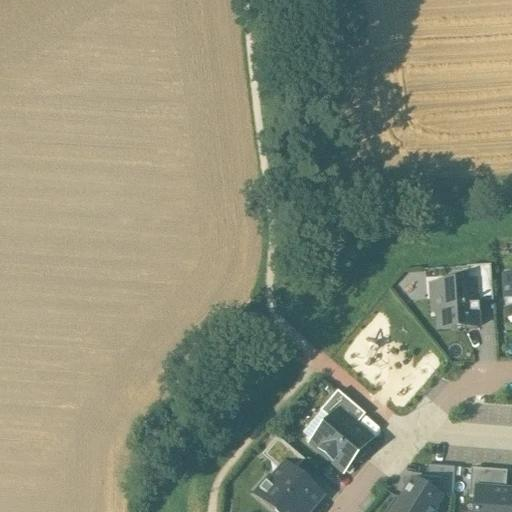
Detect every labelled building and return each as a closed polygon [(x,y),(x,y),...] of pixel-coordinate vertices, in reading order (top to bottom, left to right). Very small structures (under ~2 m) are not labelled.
[(467,268),(468,285),(476,285),(477,304),(493,302),(491,267),(467,268)] [(468,285),(436,287),(439,331),(479,328),(477,304),(476,285),(468,285)] [(321,413),(333,422),(339,415),(355,428),(365,416),(338,393),(321,413)] [(511,407),(477,407),(477,422),(511,422),(511,407)] [(333,422),(313,445),(344,472),(370,441),(355,428),(339,415),(333,422)] [(262,457),(280,472),(286,466),(295,474),(305,462),(278,439),(262,457)] [(286,466),(280,472),(272,482),(269,480),(256,496),(274,511),(309,511),(322,498),(295,474),(286,466)] [(427,467),(426,480),(441,481),(440,495),(453,496),(455,469),(427,467)] [(464,479),(464,470),(456,470),(455,478),(464,479)] [(469,498),(477,499),(478,490),(506,493),(507,473),(471,470),(469,498)] [(396,498),(386,511),(436,511),(439,508),(440,495),(441,481),(426,480),(423,480),(421,484),(413,479),(400,500),(396,498)] [(511,511),(511,493),(506,493),(478,490),(477,499),(475,511),(511,511)]
